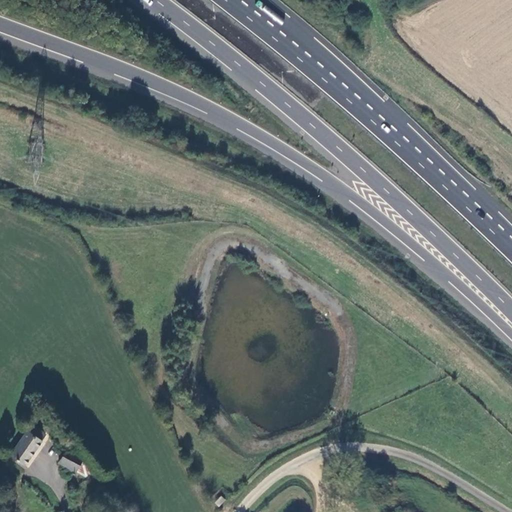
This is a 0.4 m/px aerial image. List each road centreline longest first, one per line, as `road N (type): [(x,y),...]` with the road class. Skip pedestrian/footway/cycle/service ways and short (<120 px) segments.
road 1 (motorway): [(0,26),(175,92),(295,158),(511,332)]
road 2 (trunk): [(153,0),(404,206),(511,310)]
road 3 (trunk): [(511,251),(383,130),(225,0)]
road 4 (unclassified): [(244,511),(285,472),(355,447),(429,465),(507,511)]
